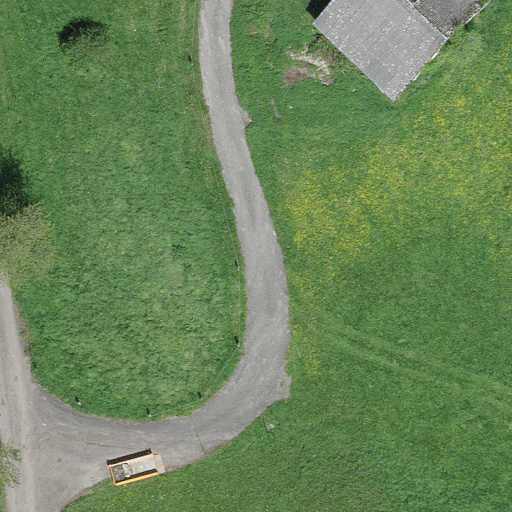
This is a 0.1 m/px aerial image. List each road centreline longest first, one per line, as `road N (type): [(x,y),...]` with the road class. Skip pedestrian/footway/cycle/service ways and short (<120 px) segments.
road 1 (track): [(216,0),(223,102),(273,287),(276,336),(265,374),(220,431),(109,462),(28,471)]
road 2 (track): [(0,268),(30,511)]
